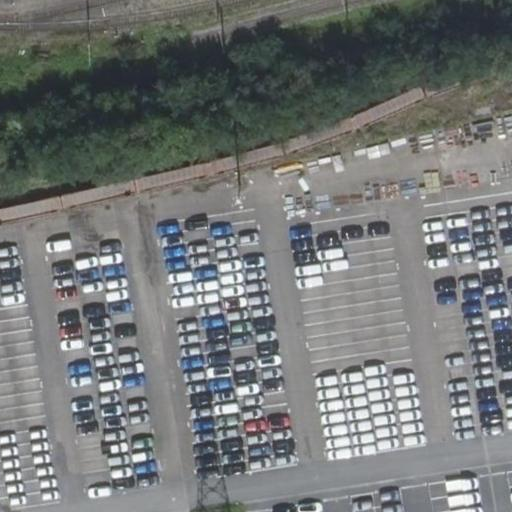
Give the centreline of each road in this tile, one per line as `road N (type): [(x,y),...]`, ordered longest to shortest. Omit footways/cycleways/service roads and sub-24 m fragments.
road 1 (unknown): [(176,495),(138,208),(34,229),(73,508)]
road 2 (unknown): [(275,182),(511,139)]
road 3 (unknown): [(448,456),(414,239)]
